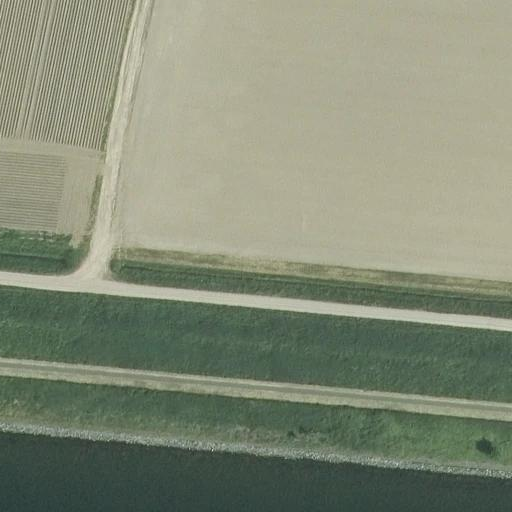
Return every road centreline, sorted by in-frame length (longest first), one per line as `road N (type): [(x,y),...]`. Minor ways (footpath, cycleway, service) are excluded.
road 1 (track): [(0,277),(511,324)]
road 2 (track): [(89,285),(146,0)]
